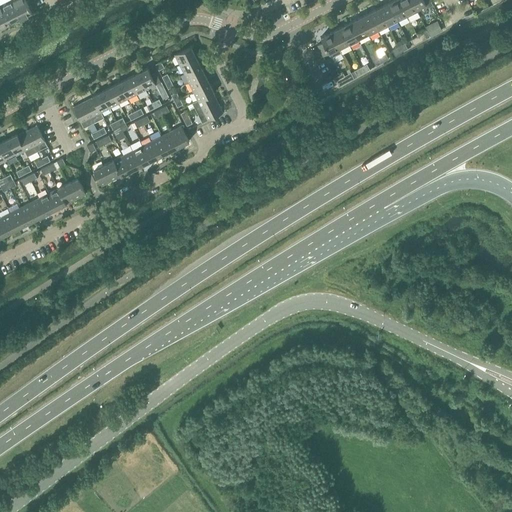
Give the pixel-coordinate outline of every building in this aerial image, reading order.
[(9,0),(1,5),(10,23),(21,17),(11,0),(9,0)] [(11,0),(21,17),(28,14),(29,15),(34,12),(31,5),(29,6),(26,0),(11,0)] [(408,16),(399,0),(393,0),(389,3),(398,21),(408,16)] [(416,9),(411,0),(399,0),(408,16),(412,24),(422,19),(418,11),(416,9)] [(411,0),(416,9),(432,1),(431,0),(411,0)] [(389,3),(379,8),(389,26),(398,21),(389,3)] [(0,27),(10,23),(1,5),(0,4),(0,27)] [(389,26),(379,8),(369,12),(379,31),(389,26)] [(379,31),(369,12),(360,17),(370,36),(379,31)] [(350,22),(360,41),(369,36),(370,36),(360,17),(350,22)] [(426,27),(431,36),(441,30),(437,21),(426,27)] [(340,27),(349,43),(350,46),(360,41),(350,22),(340,27)] [(349,43),(340,27),(331,32),(339,48),(349,43)] [(341,52),(339,48),(331,32),(321,37),(323,41),(318,44),(323,56),(329,53),(331,57),(341,52)] [(418,36),(421,41),(427,38),(424,32),(418,36)] [(421,41),(418,36),(411,39),(414,44),(421,41)] [(399,46),(402,51),(408,48),(405,43),(399,46)] [(179,63),(196,55),(191,46),(175,54),(179,63)] [(402,51),(399,46),(392,49),(395,55),(402,51)] [(380,56),(383,62),(389,58),(386,53),(380,56)] [(184,72),(200,64),(196,55),(179,63),(184,72)] [(383,62),(380,56),(373,60),(376,65),(383,62)] [(161,61),(156,64),(159,70),(165,67),(161,61)] [(200,64),(184,72),(189,81),(205,73),(200,64)] [(361,67),(364,72),(370,69),(367,64),(361,67)] [(364,72),(361,67),(354,70),(357,76),(364,72)] [(139,72),(147,89),(156,84),(148,68),(139,72)] [(334,77),(336,80),(339,86),(354,78),(350,69),(334,77)] [(129,77),(138,93),(147,89),(139,72),(129,77)] [(165,82),(170,79),(167,73),(162,76),(165,82)] [(193,90),(209,82),(205,73),(189,81),(193,90)] [(120,81),(129,98),(138,93),(129,77),(120,81)] [(170,79),(165,82),(168,89),(174,86),(170,79)] [(111,86),(120,102),(129,98),(120,81),(111,86)] [(193,90),(198,99),(198,100),(213,93),(215,92),(209,82),(193,90)] [(102,91),(110,107),(120,102),(111,86),(102,91)] [(110,107),(102,91),(92,96),(93,97),(100,112),(101,112),(110,107)] [(174,100),(180,97),(177,91),(171,94),(174,100)] [(197,112),(218,102),(213,93),(198,100),(198,99),(192,102),(197,112)] [(84,101),(94,122),(104,117),(101,112),(100,112),(93,97),(84,101)] [(180,97),(174,100),(178,107),(183,104),(180,97)] [(153,101),(156,107),(162,104),(159,99),(153,101)] [(94,122),(84,101),(74,106),(74,105),(73,105),(84,127),(94,122)] [(156,107),(153,101),(147,105),(149,110),(156,107)] [(218,102),(197,112),(202,122),(224,111),(224,110),(223,111),(218,102)] [(161,109),(163,114),(169,111),(167,106),(161,109)] [(163,114),(161,109),(154,112),(157,118),(163,114)] [(184,119),(189,116),(186,110),(181,113),(184,119)] [(138,116),(135,111),(127,115),(130,120),(138,116)] [(141,118),(144,124),(150,121),(147,115),(141,118)] [(189,116),(184,119),(187,126),(193,123),(189,116)] [(120,126),(126,123),(123,117),(117,120),(120,126)] [(144,124),(141,118),(135,122),(137,127),(144,124)] [(113,129),(120,126),(117,120),(110,124),(113,129)] [(126,123),(120,126),(123,131),(128,128),(126,123)] [(27,130),(38,151),(48,146),(37,124),(36,124),(36,125),(27,130)] [(98,130),(101,135),(107,132),(104,126),(98,130)] [(120,126),(113,129),(116,135),(123,131),(120,126)] [(172,131),(180,146),(189,141),(182,126),(172,131)] [(38,151),(27,130),(18,135),(26,150),(25,150),(27,156),(38,151)] [(101,135),(98,130),(92,133),(94,138),(101,135)] [(180,146),(172,131),(162,135),(170,151),(180,146)] [(16,155),(25,150),(26,150),(18,135),(18,134),(7,139),(16,155)] [(102,138),(105,144),(112,140),(109,135),(102,138)] [(170,151),(162,135),(152,140),(160,156),(170,151)] [(105,144),(102,138),(96,141),(99,147),(105,144)] [(0,142),(0,146),(7,159),(16,155),(7,139),(0,142)] [(160,156),(152,140),(143,145),(150,161),(160,156)] [(87,146),(90,152),(96,149),(93,143),(87,146)] [(150,161),(143,145),(133,150),(141,166),(150,161)] [(141,166),(133,150),(123,155),(131,171),(141,166)] [(41,158),(44,164),(51,161),(48,155),(41,158)] [(131,171),(123,155),(113,160),(121,176),(131,171)] [(44,164),(41,158),(35,161),(38,167),(44,164)] [(63,158),(57,161),(60,167),(66,164),(63,158)] [(121,176),(113,160),(104,165),(111,181),(121,176)] [(48,166),(50,171),(56,168),(54,163),(48,166)] [(22,168),(25,173),(31,170),(28,165),(22,168)] [(111,181),(104,165),(94,170),(102,185),(111,181)] [(50,171),(48,166),(41,169),(44,175),(50,171)] [(25,173),(22,168),(16,171),(19,177),(25,173)] [(28,175),(31,181),(37,178),(34,172),(28,175)] [(4,177),(7,182),(14,179),(11,174),(4,177)] [(31,181),(28,175),(22,179),(25,184),(31,181)] [(68,183),(76,198),(86,193),(78,178),(68,183)] [(7,182),(10,188),(17,185),(14,179),(7,182)] [(7,182),(1,185),(4,191),(10,188),(7,182)] [(76,198),(68,183),(59,188),(67,203),(76,198)] [(67,203),(59,188),(49,193),(57,208),(67,203)] [(57,208),(49,193),(39,197),(47,213),(57,208)] [(47,213),(39,197),(30,202),(37,218),(47,213)] [(37,218),(30,202),(20,207),(28,223),(37,218)] [(28,223),(20,207),(10,212),(18,228),(28,223)] [(18,228),(10,212),(0,217),(8,233),(18,228)] [(0,236),(8,233),(0,217),(0,236)]
